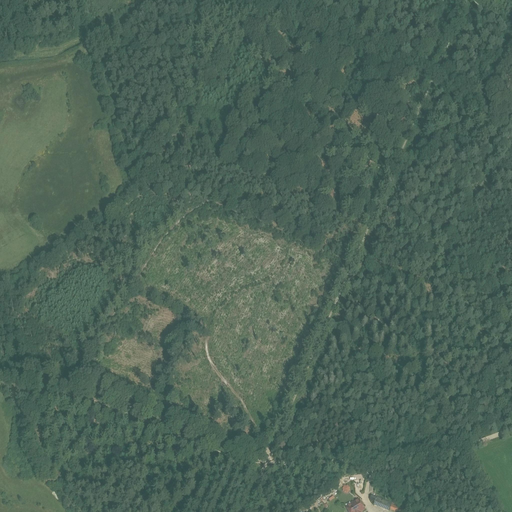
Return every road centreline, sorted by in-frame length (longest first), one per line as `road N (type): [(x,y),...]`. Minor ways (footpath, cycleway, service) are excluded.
road 1 (track): [(511,429),(429,457),(265,460)]
road 2 (track): [(265,460),(73,385)]
